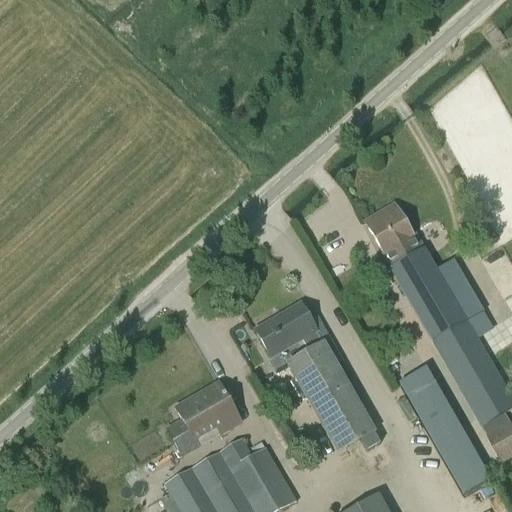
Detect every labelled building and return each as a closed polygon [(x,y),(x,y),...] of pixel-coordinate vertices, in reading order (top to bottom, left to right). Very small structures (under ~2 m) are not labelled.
[(425,261),(423,257),(424,253),(420,247),(416,246),(398,215),(369,232),(387,263),(389,262),(393,270),(389,272),(481,431),(511,412),(511,406),(427,260),(425,261)] [(288,368),(296,382),(292,385),(300,399),(304,396),(338,455),(359,443),(373,436),(375,434),(301,307),(255,334),(271,360),(302,342),(310,356),(288,368)] [(486,476),(427,373),(401,387),(461,490),(471,484),(476,494),(491,484),(486,475),(486,476)] [(242,425),(218,386),(174,412),(181,424),(167,433),(182,459),(199,450),(191,437),(213,424),(221,438),(242,425)] [(511,430),(510,426),(486,439),(501,465),(511,459),(511,430)] [(373,436),(359,443),(365,454),(379,446),(373,436)] [(251,461),(241,443),(164,488),(178,511),(284,511),(297,505),(266,452),(251,461)] [(111,457),(122,481),(136,475),(124,451),(111,457)] [(384,511),(377,498),(352,511),(384,511)]
